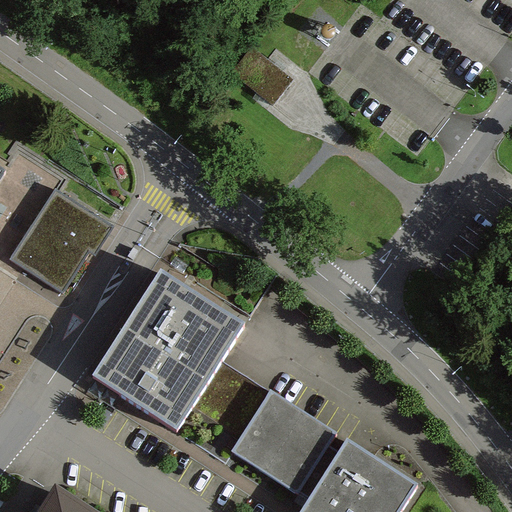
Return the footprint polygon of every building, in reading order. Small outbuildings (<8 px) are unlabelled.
[(293,80),(254,49),(233,76),(272,107),(293,80)] [(115,226),(57,190),(14,258),(65,289),(91,248),(98,253),(115,226)] [(153,248),(147,241),(143,249),(148,256),(153,248)] [(246,330),(160,276),(92,382),(178,437),(246,330)] [(337,436),(271,395),(235,452),(313,501),(306,511),(404,511),(420,488),(350,444),(343,454),(331,446),(337,436)] [(85,511),(58,494),(46,511),(85,511)]
